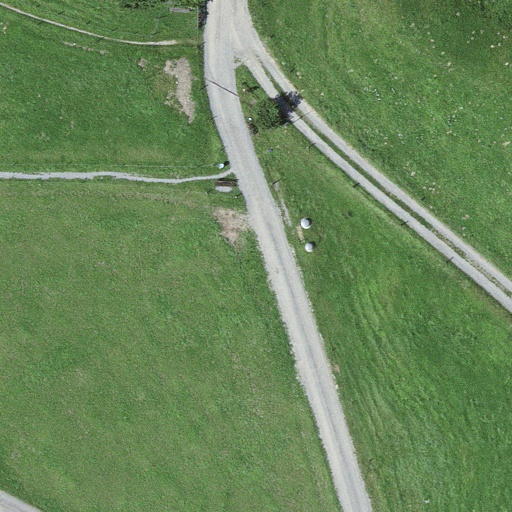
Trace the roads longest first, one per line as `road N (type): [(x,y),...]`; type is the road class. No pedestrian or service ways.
road 1 (track): [(223,16),(297,113),(511,298)]
road 2 (track): [(249,176),(360,511)]
road 3 (track): [(223,16),(223,104),(249,176)]
